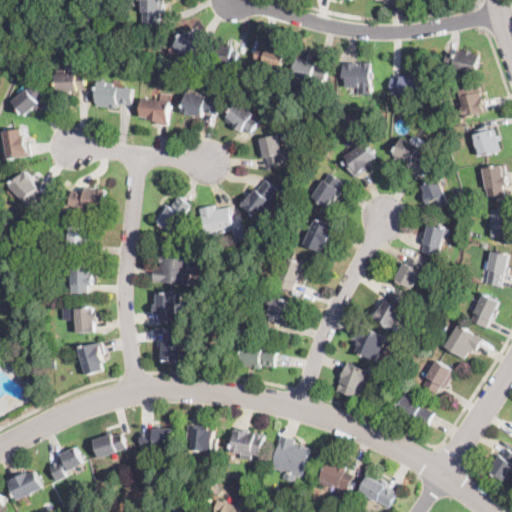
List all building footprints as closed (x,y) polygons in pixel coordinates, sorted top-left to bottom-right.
[(165,0),(165,6),(165,14),(161,14),(161,26),(142,26),(142,1),(139,1),(139,0),(165,0)] [(185,32),(188,34),(189,33),(192,35),(193,34),(199,38),(197,40),(204,45),(195,59),(175,46),(185,32)] [(238,58),(237,65),(214,63),(215,53),(216,46),(234,48),(234,51),(238,52),(238,58)] [(267,48),(268,48),(269,47),(287,52),(282,71),(254,63),(259,46),(267,48)] [(473,51),(473,52),(481,54),(477,73),(454,68),(455,66),(445,64),(448,51),(456,53),(457,49),(465,51),(466,49),(473,51)] [(329,72),(327,80),(324,79),(323,84),(314,81),(313,84),(303,82),(304,79),(294,76),(300,56),(319,62),(319,63),(331,66),(329,72)] [(198,69),(195,73),(188,69),(192,63),(193,62),(200,66),(198,69)] [(373,65),(373,73),(374,73),(374,79),(373,79),(373,87),(371,87),(371,93),(359,93),(359,87),(347,87),(347,77),(344,77),(344,63),(360,62),(360,66),(362,66),(362,62),(373,62),(373,65)] [(59,92),(58,92),(58,73),(86,72),(86,91),(59,92)] [(421,77),(421,79),(420,97),(391,95),(392,78),(402,78),(402,76),(421,77)] [(134,91),(133,105),(120,104),(120,108),(97,107),(99,85),(99,81),(108,82),(108,86),(134,88),(134,91)] [(485,98),(486,98),(490,111),(487,112),(486,110),(465,116),(464,112),(463,107),(464,106),(459,89),(481,83),(485,98)] [(38,87),(43,93),(46,96),(39,102),(42,106),(37,111),(35,108),(25,116),(13,102),(28,89),(29,90),(36,84),(38,87)] [(221,100),(218,115),(204,112),(203,117),(194,114),(193,116),(182,113),(183,111),(188,91),(221,100)] [(173,94),(171,103),(169,125),(156,124),(157,120),(149,119),(149,118),(141,117),(143,98),(161,101),(162,93),(173,94)] [(257,125),(253,132),(252,133),(245,128),(242,133),(234,127),(235,125),(226,119),(239,101),(254,112),(254,113),(262,119),(257,125)] [(501,147),(502,150),(482,156),(479,146),(478,147),(476,141),(477,141),(475,135),(495,128),(501,147)] [(23,129),(24,136),(27,135),(28,142),(31,141),(34,155),(10,159),(9,152),(5,131),(23,129)] [(282,145),(282,147),(290,145),(292,158),(284,159),(284,161),(269,164),(267,157),(263,158),(259,139),(280,135),(282,145)] [(423,169),(420,167),(421,166),(413,162),(411,165),(405,162),(406,160),(395,155),(403,137),(421,146),(420,147),(431,153),(423,169)] [(357,178),(343,159),(367,142),(377,158),(371,162),(373,164),(368,167),(370,169),(357,178)] [(489,197),(484,168),(507,164),(509,176),(508,176),(509,183),(505,184),(506,194),(489,197)] [(39,200),(35,204),(33,205),(29,201),(26,203),(18,195),(19,194),(12,186),(26,173),(25,172),(27,170),(34,177),(33,178),(36,181),(35,182),(46,194),(39,200)] [(338,198),(337,198),(334,203),(332,201),(329,206),(314,197),(330,171),(344,180),(339,188),(343,190),(338,198)] [(280,189),(272,198),(275,200),(268,209),(267,208),(260,217),(243,204),(246,200),(246,201),(252,194),(253,194),(256,190),(258,191),(268,179),(280,189)] [(450,204),(436,209),(433,202),(427,204),(423,193),(426,192),(423,186),(441,179),(447,195),(450,204)] [(98,189),(108,190),(105,212),(96,210),(96,211),(91,210),(91,209),(71,205),(73,190),(87,193),(88,187),(98,189)] [(192,204),(190,207),(172,231),(158,221),(170,205),(171,206),(180,194),(192,204)] [(215,205),(216,209),(231,207),(231,209),(235,231),(206,235),(203,214),(202,214),(201,207),(215,205)] [(511,209),(511,230),(509,230),(509,237),(493,237),(493,214),(493,209),(511,209)] [(334,240),(332,239),(328,248),(324,246),(322,251),(305,243),(317,218),(339,228),(334,240)] [(450,236),(449,238),(446,237),(445,243),(443,242),(440,256),(423,252),(425,244),(422,243),(424,236),(424,235),(427,236),(430,224),(452,229),(450,236)] [(235,227),(245,225),(247,237),(237,239),(235,227)] [(91,243),(91,245),(87,244),(86,253),(71,252),(71,244),(69,244),(71,226),(90,227),(89,239),(91,239),(91,243)] [(193,254),(192,261),(199,262),(198,273),(191,272),(190,285),(154,281),(156,267),(162,268),(162,263),(160,262),(160,256),(163,257),(164,251),(193,254)] [(511,267),(511,270),(511,273),(506,272),(503,287),(486,283),(493,251),(511,254),(509,266),(511,267)] [(426,263),(422,271),(429,274),(425,282),(418,279),(412,289),(396,281),(406,262),(408,263),(412,256),(426,263)] [(302,277),(300,277),(294,291),(277,284),(288,257),(305,264),(302,271),(304,272),(302,277)] [(91,273),(95,273),(95,285),(89,285),(89,293),(74,294),(74,284),(73,284),(73,266),(91,266),(91,273)] [(253,274),(250,280),(242,276),(244,270),(253,274)] [(248,292),(240,289),(242,282),(250,285),(248,292)] [(182,303),(182,305),(178,304),(178,323),(161,322),(161,315),(154,315),(155,293),(182,293),(182,303)] [(407,302),(402,311),(392,328),(374,318),(376,314),(378,315),(386,301),(389,303),(393,294),(407,302)] [(501,309),(498,314),(496,313),(489,328),(472,320),(485,294),(501,301),(498,307),(501,309)] [(288,325),(287,326),(268,319),(272,305),(269,304),(272,295),(295,303),(288,325)] [(76,318),(76,306),(64,306),(65,319),(76,318)] [(95,308),(95,311),(98,311),(98,315),(99,321),(96,321),(97,331),(78,332),(77,320),(74,320),(74,313),(77,313),(77,309),(95,308)] [(388,348),(385,356),(380,354),(377,361),(357,353),(359,346),(355,345),(358,339),(352,337),(352,336),(357,324),(388,336),(385,345),(389,347),(388,348)] [(482,343),(478,350),(477,351),(474,350),(472,353),(469,352),(465,358),(447,346),(460,324),(484,339),(482,343)] [(187,346),(182,345),(182,361),(162,360),(163,348),(160,348),(160,342),(164,342),(165,333),(188,334),(187,346)] [(88,376),(80,349),(103,342),(106,354),(103,355),(105,363),(103,363),(106,371),(88,376)] [(276,367),(262,364),(260,369),(240,365),(245,343),(265,348),(264,349),(280,352),(276,367)] [(22,363),(15,358),(20,351),(27,357),(22,363)] [(448,386),(447,388),(443,386),(438,394),(423,385),(438,360),(457,371),(448,386)] [(359,366),(370,370),(366,381),(365,380),(359,398),(340,392),(338,391),(346,366),(349,366),(350,363),(359,366)] [(435,414),(431,422),(429,427),(416,420),(415,422),(409,418),(407,421),(402,418),(403,416),(396,413),(404,396),(406,392),(415,396),(414,398),(425,404),(424,406),(436,412),(435,414)] [(219,448),(218,451),(207,450),(207,451),(193,449),(194,440),(188,439),(190,425),(205,427),(204,429),(216,430),(215,438),(220,438),(219,448)] [(145,449),(143,449),(142,432),(154,432),(154,429),(173,428),(174,448),(145,449)] [(266,435),(262,454),(261,455),(253,453),(251,460),(241,458),(241,454),(232,451),(238,428),(250,431),(250,432),(266,435)] [(123,435),(126,442),(128,450),(100,458),(95,440),(114,434),(115,436),(123,433),(123,435)] [(295,444),(300,446),(300,444),(306,445),(306,447),(312,449),(304,478),(296,476),(295,482),(286,480),(284,479),(286,473),(273,469),(280,445),(280,444),(282,436),(296,440),(295,444)] [(59,481),(50,465),(64,458),(63,454),(76,447),(84,463),(67,472),(69,476),(59,481)] [(511,451),(511,486),(491,473),(487,471),(499,453),(503,455),(507,448),(511,451)] [(337,465),(340,466),(341,463),(350,467),(348,472),(356,476),(349,492),(348,491),(345,499),(337,496),(341,487),(330,483),(328,487),(320,483),(329,461),(337,465)] [(37,473),(38,475),(44,488),(43,488),(18,500),(12,488),(8,479),(19,473),(21,477),(29,472),(30,474),(36,471),(37,473)] [(399,492),(393,503),(391,507),(369,495),(366,500),(359,496),(363,488),(371,473),(390,484),(388,486),(399,492)] [(72,502),(68,495),(75,492),(79,498),(72,502)] [(244,511),(216,511),(221,499),(246,508),(244,511)]
